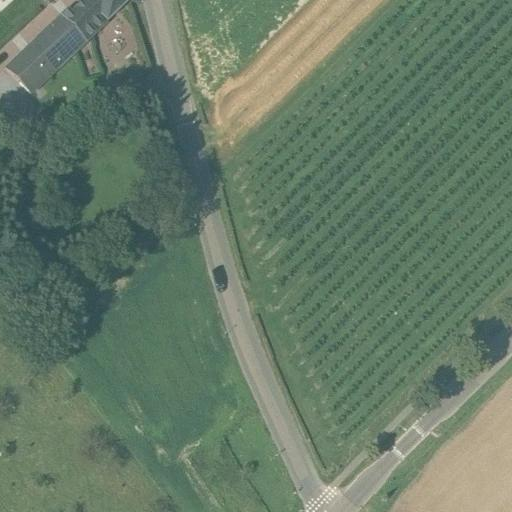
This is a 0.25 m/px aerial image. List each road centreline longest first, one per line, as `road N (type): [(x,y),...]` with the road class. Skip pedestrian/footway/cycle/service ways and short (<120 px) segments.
road 1 (unclassified): [(322,511),(243,316),(152,0)]
road 2 (tertiary): [(340,511),(511,338)]
